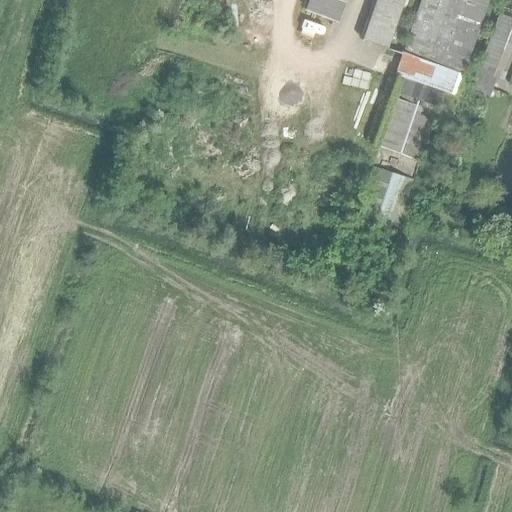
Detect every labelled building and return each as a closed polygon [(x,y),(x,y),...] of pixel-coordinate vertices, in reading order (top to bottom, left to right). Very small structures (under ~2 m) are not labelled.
[(347,22),(353,1),(350,0),(315,0),(312,12),(347,22)] [(375,0),(361,40),(387,50),(403,0),(375,0)] [(420,0),(402,54),(395,75),(403,78),(443,92),(455,96),(461,76),(486,0),(420,0)] [(511,0),(503,0),(500,7),(511,11),(511,0)] [(477,70),(499,79),(511,44),(511,19),(498,14),(477,70)] [(395,99),(377,146),(420,162),(436,113),(443,92),(403,78),(395,99)] [(371,167),(354,222),(395,234),(412,180),(371,167)]
